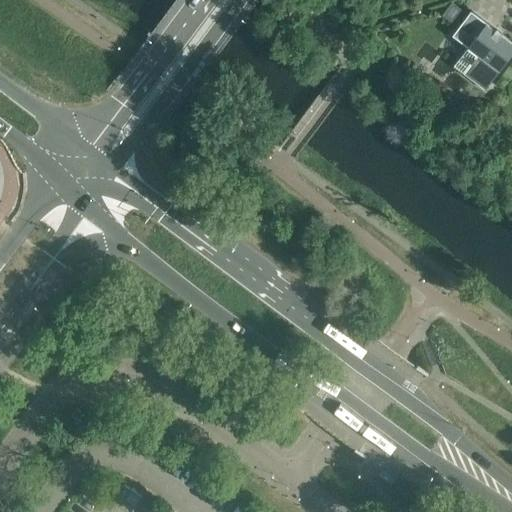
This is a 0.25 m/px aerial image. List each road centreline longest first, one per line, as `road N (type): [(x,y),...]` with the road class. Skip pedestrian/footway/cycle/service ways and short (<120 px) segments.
road 1 (secondary): [(85,207),(315,388),(511,509)]
road 2 (secondary): [(511,493),(118,165)]
road 3 (tertiary): [(118,165),(241,0)]
road 4 (tertiary): [(202,0),(90,144)]
road 5 (tertiary): [(0,318),(85,207)]
